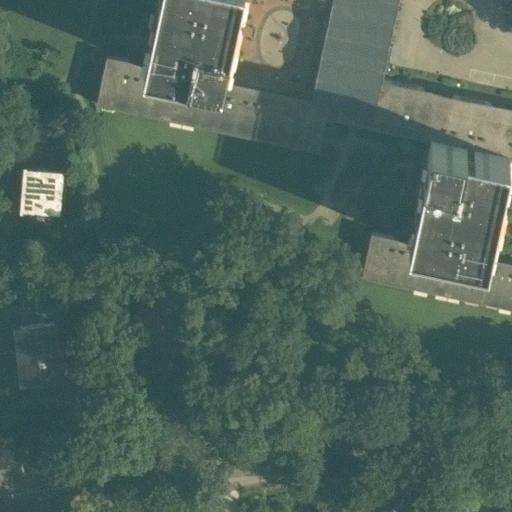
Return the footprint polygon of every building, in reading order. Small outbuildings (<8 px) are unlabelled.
[(392,44),(387,43),(395,0),(157,0),(144,62),(107,54),(96,102),(134,110),(135,104),(163,110),(162,116),(200,124),(201,119),(215,121),(213,127),(253,136),(254,130),(283,136),(281,142),(318,150),(325,116),(430,139),(409,238),(370,230),(361,274),(399,283),(400,277),(428,283),(427,289),(465,297),(466,291),(479,294),(478,300),(511,306),(511,260),(487,255),(509,156),(511,156),(511,105),(379,77),(381,70),(387,71),(390,56),(392,44)] [(460,79),(458,90),(476,93),(478,82),(460,79)] [(63,178),(64,169),(71,170),(73,146),(53,144),(51,168),(25,166),(23,191),(15,191),(13,207),(22,207),(22,209),(60,212),(62,193),(70,194),(72,179),(63,178)] [(186,301),(135,306),(141,370),(181,365),(177,330),(189,329),(186,301)] [(59,378),(53,321),(16,325),(21,365),(25,364),(27,380),(22,381),(22,382),(59,378)]
